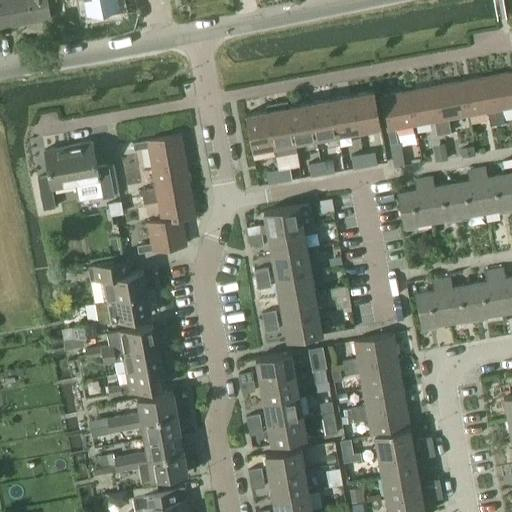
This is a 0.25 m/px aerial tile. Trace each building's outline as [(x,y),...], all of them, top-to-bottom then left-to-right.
[(0,0),(0,27),(49,19),(46,0),(0,0)] [(89,0),(91,10),(116,6),(114,0),(89,0)] [(504,123),(501,109),(511,106),(511,71),(488,76),(496,124),(504,123)] [(490,125),(496,124),(488,76),(461,81),(467,115),(487,111),(490,125)] [(450,133),(447,119),(467,115),(461,81),(435,86),(443,134),(450,133)] [(437,135),(443,134),(435,86),(408,91),(414,125),(434,121),(437,135)] [(352,94),(359,131),(380,127),(374,90),(352,94)] [(414,125),(408,91),(381,96),(387,130),(389,144),(390,144),(397,143),(395,128),(414,125)] [(359,131),(352,94),(331,98),(337,135),(359,131)] [(331,98),(309,102),(316,139),(337,135),(331,98)] [(296,152),(294,143),(295,142),(288,106),(281,107),(280,101),(265,104),(266,110),(273,146),(274,146),(276,156),(296,152)] [(317,147),(315,139),(316,139),(309,102),(288,106),(295,142),(304,141),(306,149),(317,147)] [(266,110),(245,114),(251,150),(273,146),(266,110)] [(134,151),(148,148),(151,167),(186,161),(181,134),(146,140),(132,142),(134,151)] [(92,141),(67,146),(75,184),(98,180),(102,198),(114,196),(108,164),(96,166),(92,141)] [(397,143),(390,144),(394,167),(404,165),(400,142),(397,143)] [(444,142),(432,144),(435,160),(447,158),(445,149),(444,142)] [(75,184),(67,146),(44,150),(48,175),(37,178),(43,209),(55,207),(51,189),(75,184)] [(473,146),(461,148),(463,156),(474,154),(473,146)] [(363,153),(365,166),(377,164),(374,151),(363,153)] [(353,168),(365,166),(363,153),(350,155),(353,168)] [(323,174),(334,172),(332,159),(320,161),(323,174)] [(141,189),(142,196),(191,188),(186,161),(151,167),(155,187),(141,189)] [(308,163),(310,176),(323,174),(320,161),(308,163)] [(289,166),(277,169),(280,181),(292,179),(289,166)] [(510,209),(504,173),(486,177),(484,167),(476,168),(484,213),(510,209)] [(484,213),(476,168),(468,170),(470,179),(451,183),(457,218),(484,213)] [(280,181),(277,169),(265,171),(268,183),(280,181)] [(457,218),(451,183),(433,186),(431,176),(423,178),(431,223),(457,218)] [(431,223),(423,178),(415,179),(417,189),(398,192),(404,228),(431,223)] [(143,203),(157,201),(161,220),(181,217),(195,215),(191,188),(142,196),(143,203)] [(332,197),(318,199),(320,212),(334,209),(332,197)] [(119,199),(107,201),(109,214),(121,212),(119,199)] [(313,225),(309,203),(263,211),(267,233),(303,227),(313,225)] [(181,217),(161,220),(147,222),(151,243),(136,245),(138,253),(152,250),(186,244),(181,217)] [(246,227),(248,236),(261,234),(260,224),(246,227)] [(307,248),(303,227),(267,233),(271,255),(307,248)] [(261,234),(248,236),(249,246),(263,244),(261,234)] [(311,269),(307,248),(271,255),(274,276),(311,269)] [(341,254),(329,256),(331,264),(342,260),(341,254)] [(114,261),(88,265),(91,281),(95,301),(106,299),(147,292),(143,270),(131,272),(116,275),(114,261)] [(255,279),(269,277),(267,267),(253,269),(255,279)] [(511,311),(511,275),(503,277),(502,267),(493,269),(501,314),(511,311)] [(315,291),(311,269),(274,276),(278,297),(315,291)] [(501,314),(493,269),(486,270),(487,280),(469,283),(475,318),(501,314)] [(269,277),(255,279),(257,289),(271,286),(269,277)] [(475,318),(469,283),(450,286),(449,277),(441,278),(449,323),(475,318)] [(422,328),(449,323),(441,278),(433,279),(435,289),(416,293),(422,328)] [(350,303),(347,284),(330,286),(332,296),(335,296),(337,306),(350,303)] [(319,312),(315,291),(278,297),(282,318),(319,312)] [(103,322),(110,321),(151,314),(147,292),(106,299),(94,302),(98,319),(103,322)] [(263,322),(277,319),(275,309),(261,312),(263,322)] [(323,334),(319,312),(282,318),(286,340),(323,334)] [(277,319),(263,322),(265,332),(278,329),(277,319)] [(70,327),(72,338),(72,340),(98,336),(95,322),(70,327)] [(101,354),(113,353),(157,345),(153,324),(107,333),(108,344),(84,348),(86,357),(101,354)] [(342,359),(343,367),(398,356),(393,332),(352,340),(355,357),(342,359)] [(160,365),(157,345),(113,353),(115,361),(123,360),(125,371),(160,365)] [(255,358),(259,380),(295,373),(291,351),(255,358)] [(115,362),(113,353),(101,354),(103,364),(115,362)] [(358,372),(361,388),(402,381),(398,356),(343,367),(344,374),(358,372)] [(325,367),(324,362),(310,365),(311,370),(325,367)] [(164,386),(160,365),(125,371),(129,392),(164,386)] [(340,367),(331,369),(333,381),(342,379),(340,367)] [(239,384),(253,381),(251,371),(238,373),(239,384)] [(299,394),(295,373),(259,380),(263,401),(299,394)] [(314,382),(314,385),(315,393),(329,390),(327,380),(314,382)] [(494,382),(496,393),(511,390),(511,386),(511,380),(494,382)] [(255,390),(253,381),(239,384),(241,393),(255,390)] [(402,381),(361,388),(364,404),(350,406),(352,414),(406,404),(402,381)] [(120,384),(107,386),(109,395),(122,393),(120,384)] [(120,430),(132,428),(131,421),(177,413),(173,391),(136,398),(139,413),(118,416),(120,430)] [(340,393),(337,393),(339,404),(349,402),(347,391),(346,392),(340,393)] [(266,422),(303,416),(299,394),(263,401),(266,422)] [(511,394),(503,396),(507,419),(511,417),(511,394)] [(406,404),(352,414),(353,422),(367,419),(370,436),(373,435),(411,428),(406,404)] [(132,428),(141,426),(144,439),(180,432),(177,413),(131,421),(132,428)] [(245,416),(247,426),(261,423),(259,413),(245,416)] [(342,416),(340,416),(341,423),(352,421),(350,414),(342,416)] [(109,432),(120,430),(118,416),(106,418),(109,432)] [(307,437),(303,416),(266,422),(270,444),(307,437)] [(261,423),(247,426),(249,435),(263,433),(261,423)] [(373,435),(377,456),(414,449),(411,428),(373,435)] [(137,459),(184,451),(180,432),(144,439),(146,451),(136,453),(137,459)] [(419,449),(433,446),(431,436),(417,438),(419,449)] [(435,456),(433,446),(419,449),(421,458),(435,456)] [(268,476),(304,469),(300,447),(264,454),(268,476)] [(380,477),(418,470),(414,449),(377,456),(380,477)] [(141,480),(151,479),(151,480),(179,474),(188,473),(184,451),(137,459),(136,453),(124,455),(127,469),(138,467),(141,480)] [(335,454),(325,456),(327,464),(336,463),(335,454)] [(114,456),(116,471),(127,469),(124,455),(114,456)] [(249,479),(263,477),(261,467),(247,469),(249,479)] [(268,476),(272,497),(308,491),(304,469),(268,476)] [(341,482),(339,470),(332,471),(334,484),(341,482)] [(384,498),(422,492),(418,470),(380,477),(384,498)] [(264,486),(263,477),(249,479),(251,489),(264,486)] [(425,481),(427,491),(440,488),(439,478),(425,481)] [(186,511),(185,499),(179,500),(177,488),(131,496),(134,511),(186,511)] [(440,488),(427,491),(428,500),(442,498),(440,488)] [(126,490),(108,493),(110,500),(116,505),(129,502),(126,490)] [(274,511),(311,511),(308,491),(272,497),(274,511)] [(425,511),(422,492),(384,498),(386,511),(425,511)]
